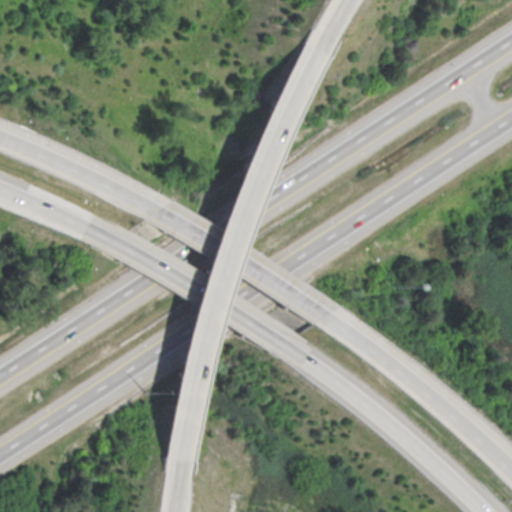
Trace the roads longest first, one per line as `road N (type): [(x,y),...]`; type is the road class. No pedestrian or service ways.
road 1 (motorway): [(0,451),(511,118)]
road 2 (motorway): [(511,39),(0,372)]
road 3 (motorway): [(248,165),(182,373),(166,459)]
road 4 (motorway): [(511,483),(324,321)]
road 5 (motorway): [(308,368),(104,239)]
road 6 (motorway): [(324,321),(133,201)]
road 7 (motorway): [(474,511),(308,368)]
road 8 (motorway): [(133,201),(0,139)]
road 9 (motorway): [(303,49),(248,165)]
